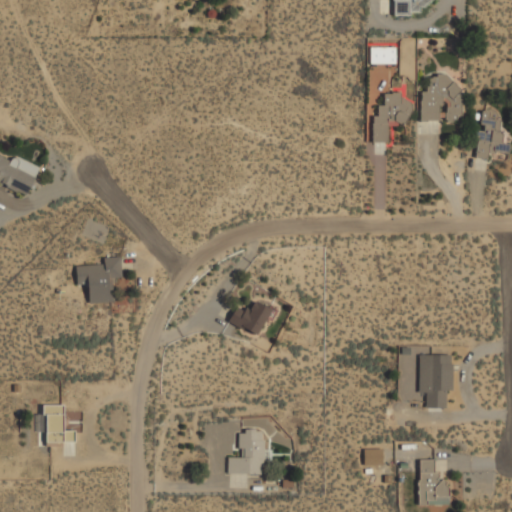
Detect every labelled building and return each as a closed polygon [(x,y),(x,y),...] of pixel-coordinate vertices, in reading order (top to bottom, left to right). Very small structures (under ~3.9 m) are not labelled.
[(393,0),(393,14),(420,14),(420,5),(431,5),(431,0),(393,0)] [(395,45),(369,45),(369,63),(395,63),(395,45)] [(460,120),(461,81),(447,81),(447,73),(429,73),(428,89),(420,89),(420,120),(439,121),(439,120),(460,120)] [(401,91),(383,91),(383,104),(374,103),(373,141),(390,141),(390,123),(410,123),(410,99),(401,99),(401,91)] [(502,118),(489,117),(490,110),(482,109),(480,129),(476,129),(474,156),(488,157),(489,150),(509,151),(510,141),(500,141),(502,118)] [(38,167),(0,151),(0,183),(27,195),(38,167)] [(75,265),(76,283),(87,282),(88,302),(112,300),(111,277),(121,277),(120,255),(102,256),(102,264),(75,265)] [(247,312),(235,306),(227,321),(256,336),(270,309),(253,301),(247,312)] [(424,408),(445,408),(445,391),(451,391),(451,355),(418,355),(417,392),(425,393),(424,408)] [(62,403),(43,404),(44,444),(73,443),(73,428),(63,428),(62,403)] [(227,457),(226,474),(262,475),(263,431),(238,431),(238,457),(227,457)] [(381,449),(362,449),(363,465),(381,465),(381,449)] [(447,504),(446,480),(435,480),(435,459),(417,459),(418,505),(447,504)]
